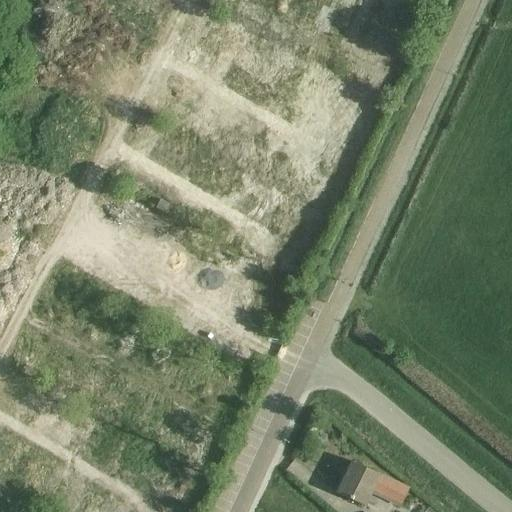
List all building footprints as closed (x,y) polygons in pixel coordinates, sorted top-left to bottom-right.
[(320,23),(328,0),(316,0),(309,19),(320,23)] [(342,0),(336,16),(330,31),(354,40),(366,9),(342,0)] [(368,54),(405,64),(414,30),(393,24),(397,10),(382,6),(368,54)] [(159,8),(154,20),(173,29),(179,17),(159,8)] [(225,12),(209,42),(227,52),(244,22),(225,12)] [(276,65),(291,43),(262,24),(247,46),(276,65)] [(122,34),(122,65),(135,65),(134,45),(144,45),(144,34),(122,34)] [(314,51),(293,94),(308,101),(329,58),(314,51)] [(348,69),(344,78),(360,85),(364,76),(348,69)] [(173,72),(169,85),(187,90),(191,77),(173,72)] [(353,123),(380,137),(404,93),(377,79),(353,123)] [(7,84),(0,103),(0,116),(28,127),(33,114),(15,108),(22,90),(7,84)] [(115,110),(119,103),(99,94),(96,102),(115,110)] [(336,102),(325,117),(336,126),(347,111),(336,102)] [(165,145),(173,131),(152,119),(144,133),(165,145)] [(203,165),(217,140),(207,134),(193,160),(203,165)] [(226,164),(236,144),(223,137),(213,157),(226,164)] [(335,174),(347,151),(329,143),(318,165),(335,174)] [(56,186),(69,152),(57,148),(44,182),(56,186)] [(238,191),(261,199),(272,167),(249,159),(238,191)] [(76,169),(64,164),(58,184),(70,188),(76,169)] [(355,194),(365,170),(352,165),(342,188),(355,194)] [(159,217),(164,198),(119,186),(113,205),(159,217)] [(40,203),(35,213),(67,230),(72,219),(40,203)] [(139,233),(153,237),(158,223),(144,218),(139,233)] [(222,245),(224,241),(212,233),(197,256),(227,275),(240,256),(222,245)] [(107,255),(112,246),(92,235),(82,254),(122,276),(127,266),(107,255)] [(273,258),(257,286),(268,293),(284,265),(273,258)] [(90,304),(94,293),(77,287),(72,298),(90,304)] [(99,325),(119,337),(131,316),(122,311),(128,301),(116,294),(99,325)] [(267,354),(275,336),(204,305),(196,323),(267,354)] [(154,359),(165,364),(180,336),(169,331),(154,359)] [(171,369),(191,378),(199,360),(193,357),(198,344),(185,338),(171,369)] [(72,438),(84,445),(96,423),(103,427),(110,415),(72,393),(66,405),(85,415),(72,438)] [(39,395),(30,409),(45,418),(53,404),(39,395)] [(170,473),(186,481),(188,477),(208,486),(215,472),(178,454),(170,473)] [(352,462),(337,493),(367,508),(374,492),(400,505),(408,489),(352,462)] [(168,511),(191,511),(196,504),(178,495),(168,511)] [(2,500),(0,503),(0,511),(6,511),(11,506),(2,500)]
